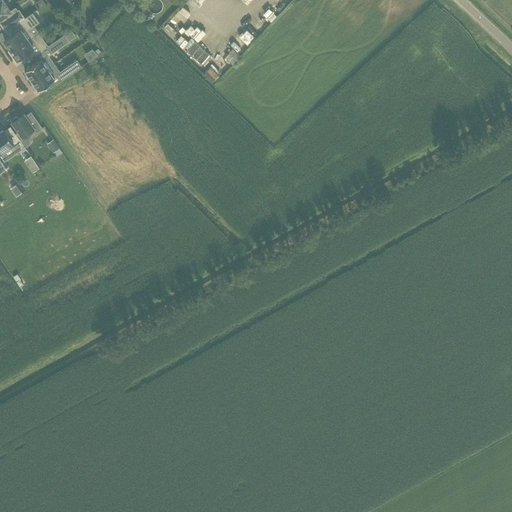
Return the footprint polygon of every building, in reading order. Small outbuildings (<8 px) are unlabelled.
[(0,0),(0,20),(1,22),(5,29),(18,20),(23,16),(19,10),(18,11),(14,14),(11,10),(4,0),(0,0)] [(190,0),(187,5),(194,11),(203,0),(190,0)] [(4,40),(10,49),(28,36),(26,34),(35,27),(34,25),(39,22),(33,12),(15,24),(19,30),(4,40)] [(48,45),(46,47),(51,54),(69,41),(65,34),(48,45)] [(205,63),(213,54),(190,35),(182,45),(205,63)] [(28,36),(10,49),(17,58),(27,51),(31,57),(46,47),(42,41),(35,46),(28,36)] [(226,57),(232,62),(240,54),(234,48),(226,57)] [(31,79),(54,63),(48,53),(24,69),(31,79)] [(60,71),(54,63),(31,79),(32,80),(31,80),(34,85),(35,84),(38,88),(58,75),(62,80),(81,66),(76,59),(60,71)] [(204,73),(213,82),(221,74),(212,65),(204,73)] [(13,122),(12,123),(19,132),(16,134),(17,135),(25,146),(26,148),(33,143),(27,135),(34,129),(37,133),(42,129),(37,121),(31,125),(24,115),(19,118),(16,116),(13,118),(13,122)] [(0,152),(10,146),(15,153),(25,146),(17,135),(11,139),(3,127),(0,129),(0,152)] [(54,152),(60,148),(54,140),(48,143),(54,152)] [(35,161),(29,165),(33,171),(39,167),(35,161)] [(16,185),(11,188),(16,195),(21,192),(16,185)]
